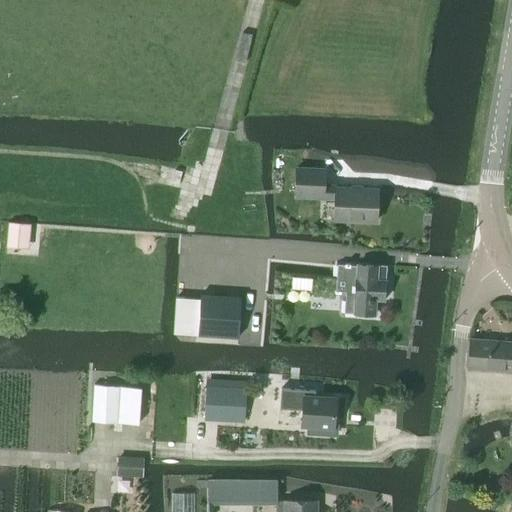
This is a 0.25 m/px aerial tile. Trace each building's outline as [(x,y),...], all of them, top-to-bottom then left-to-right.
[(376,222),(377,190),(336,188),(336,184),(324,184),(324,170),(295,169),(294,199),(335,200),(334,220),(376,222)] [(20,223),(8,223),(6,248),(19,248),(20,223)] [(337,265),(335,292),(346,292),(344,313),(374,315),(375,300),(384,300),(386,280),(382,280),(383,266),(358,264),(357,266),(337,265)] [(312,291),(313,278),(293,277),(292,290),(312,291)] [(238,338),(240,298),(200,295),(198,335),(238,338)] [(511,342),(470,339),(468,369),(511,372),(511,342)] [(139,425),(141,390),(94,387),(92,423),(139,425)] [(244,422),(246,390),(206,388),(204,420),(244,422)] [(336,428),(333,427),(334,399),(313,398),(314,391),(281,389),(280,408),(303,410),(302,425),(308,426),(307,433),(336,435),(336,428)] [(143,478),(144,459),(117,457),(116,477),(143,478)] [(208,501),(277,501),(277,481),(209,481),(208,501)] [(316,511),(316,501),(276,501),(276,511),(316,511)]
